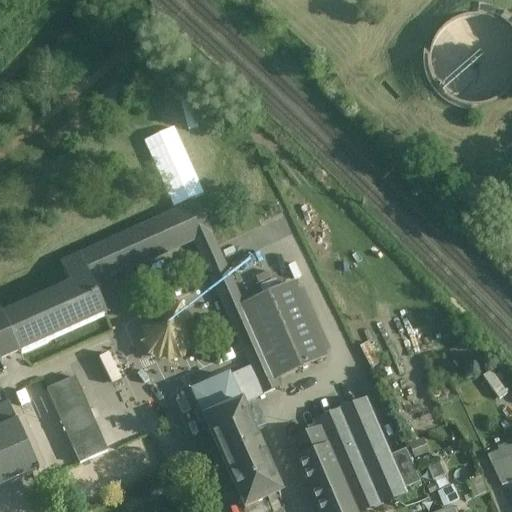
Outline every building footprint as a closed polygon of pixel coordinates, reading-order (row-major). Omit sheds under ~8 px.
[(247,370),(226,379),(239,409),(280,392),(212,237),(212,236),(198,203),(61,264),(71,286),(2,316),(0,311),(0,364),(0,365),(2,364),(2,363),(19,355),(20,356),(106,317),(94,289),(194,244),(247,370)] [(292,286),(246,308),(278,382),(324,360),(292,286)] [(279,496),(239,409),(226,379),(225,379),(190,395),(243,511),(279,496)] [(74,380),(47,392),(79,466),(106,454),(74,380)] [(315,423),(318,430),(353,511),(362,511),(404,494),(403,491),(420,483),(405,450),(388,457),(365,402),(315,423)] [(8,406),(0,408),(0,489),(39,472),(17,422),(17,423),(9,404),(7,405),(8,406)] [(353,511),(318,430),(290,443),(319,511),(353,511)] [(511,456),(491,465),(501,488),(511,484),(511,456)]
